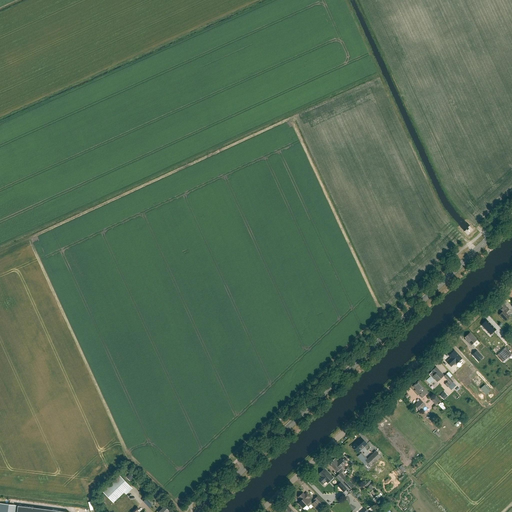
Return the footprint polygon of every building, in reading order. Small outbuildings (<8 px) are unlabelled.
[(505,321),(510,317),(506,313),(509,310),(504,304),(499,308),(503,312),(499,315),(505,321)] [(488,319),(482,324),(482,325),(483,324),(486,327),(485,327),(489,331),(492,333),(491,334),(497,329),(488,319)] [(471,345),(476,340),(470,333),(465,338),(467,339),(466,340),(471,345)] [(511,354),(505,347),(497,356),(503,362),(511,354)] [(451,358),(447,362),(451,367),(456,363),(457,364),(462,358),(454,350),(449,356),(451,358)] [(478,362),(483,357),(477,350),(472,355),(478,362)] [(437,382),(442,377),(440,375),(442,373),(436,367),(432,371),(432,372),(429,375),(434,380),(435,380),(437,382)] [(451,384),(454,381),(447,374),(444,377),(451,384)] [(422,398),(428,393),(418,382),(413,387),(416,390),(415,391),(422,398)] [(436,405),(440,401),(436,397),(431,401),(436,405)] [(421,413),(424,410),(422,409),(426,405),(420,400),(414,405),(419,411),(421,413)] [(358,453),(367,444),(361,438),(352,446),(358,453)] [(371,467),(381,457),(375,451),(365,461),(371,467)] [(347,463),(343,458),(338,463),(336,461),(335,462),(334,460),(331,463),(332,465),(331,465),(337,472),(339,474),(336,477),(344,486),(349,490),(354,486),(349,481),(341,473),(342,472),(340,470),(342,468),(342,467),(347,463)] [(95,469),(102,476),(107,470),(105,469),(110,464),(104,459),(95,469)] [(328,483),(333,478),(324,469),(319,474),(322,477),(318,480),(323,484),(326,481),(328,483)] [(114,503),(130,487),(120,476),(103,492),(114,503)] [(366,487),(372,482),(369,479),(364,484),(366,487)] [(311,497),(307,493),(305,495),(303,493),(298,497),(301,501),(298,504),(303,509),(303,508),(306,511),(309,509),(306,506),(307,505),(308,505),(309,505),(311,504),(311,503),(310,502),(311,502),(308,499),(311,497)] [(317,509),(321,505),(320,504),(323,501),(318,496),(314,500),(315,501),(312,503),(317,509)] [(165,507),(159,511),(167,511),(169,511),(166,508),(168,506),(165,503),(163,505),(165,507)]
